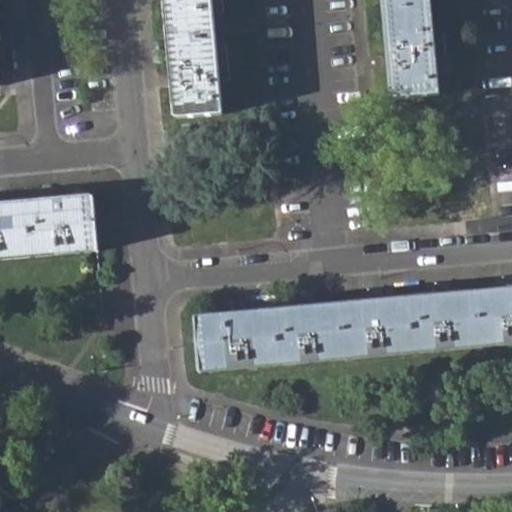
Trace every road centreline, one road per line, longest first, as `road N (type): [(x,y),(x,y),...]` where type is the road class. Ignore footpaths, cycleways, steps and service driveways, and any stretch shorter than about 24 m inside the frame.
road 1 (residential): [(329,259),(306,0)]
road 2 (tertiary): [(328,477),(143,430)]
road 3 (tertiary): [(511,487),(434,489),(328,477)]
road 4 (residential): [(511,244),(329,259)]
road 5 (residential): [(329,259),(149,275)]
road 6 (residential): [(47,165),(33,0)]
road 7 (residential): [(122,0),(136,158)]
road 8 (residential): [(149,275),(157,385),(143,430)]
road 9 (tertiary): [(0,376),(118,421)]
